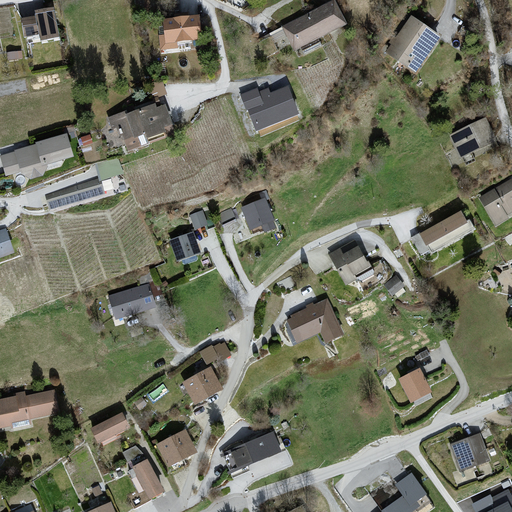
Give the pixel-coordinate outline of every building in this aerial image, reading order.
[(336,3),(283,29),(296,55),(349,28),(336,3)] [(35,19),(22,21),(25,40),(38,37),(39,45),(60,41),(54,10),(34,14),(35,19)] [(442,39),(411,17),(385,55),(416,76),(442,39)] [(199,18),(163,21),(166,45),(202,41),(199,18)] [(152,94),(167,92),(165,80),(151,82),(152,94)] [(254,128),(301,112),(290,81),(270,88),(268,82),(242,91),(254,128)] [(175,131),(166,108),(131,121),(127,111),(104,120),(110,135),(122,130),(130,149),(175,131)] [(278,126),(302,116),(301,112),(277,122),(278,126)] [(497,142),(487,121),(449,139),(459,160),(497,142)] [(74,160),(67,135),(35,144),(36,147),(0,157),(0,158),(6,179),(21,175),(32,182),(45,178),(48,167),(74,160)] [(120,154),(96,160),(101,176),(124,171),(120,154)] [(98,181),(46,197),(51,212),(103,196),(98,181)] [(511,219),(511,185),(509,181),(478,200),(496,230),(511,219)] [(266,201),(243,211),(252,234),(276,225),(266,201)] [(234,224),(230,212),(217,217),(221,229),(234,224)] [(474,232),(464,212),(420,236),(431,256),(474,232)] [(201,215),(192,219),(197,232),(206,228),(201,215)] [(0,260),(14,255),(5,231),(0,233),(0,260)] [(194,236),(171,242),(177,262),(200,256),(194,236)] [(373,273),(356,241),(327,257),(345,288),(373,273)] [(403,286),(396,277),(386,285),(393,294),(403,286)] [(146,285),(108,297),(116,322),(154,310),(146,285)] [(329,301),(284,320),(295,347),(324,335),(328,345),(344,338),(329,301)] [(209,368),(231,355),(223,341),(201,354),(209,368)] [(224,391),(212,370),(185,385),(197,407),(224,391)] [(433,396),(420,370),(398,382),(412,407),(433,396)] [(55,391),(0,401),(0,426),(60,415),(55,391)] [(130,429),(123,414),(90,431),(98,446),(130,429)] [(200,454),(187,433),(159,449),(172,470),(200,454)] [(274,434),(222,456),(231,477),(283,455),(274,434)] [(479,439),(448,449),(458,477),(489,467),(479,439)] [(123,450),(128,462),(143,454),(138,443),(123,450)] [(165,491),(148,460),(131,469),(148,501),(165,491)] [(417,511),(431,502),(410,475),(396,485),(393,479),(371,495),(383,511),(413,511),(416,510),(417,511)]
